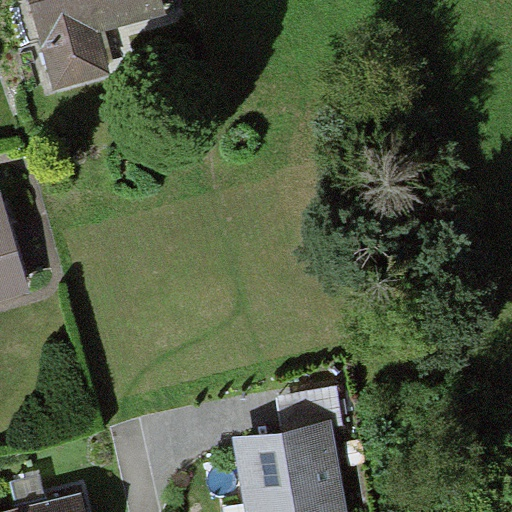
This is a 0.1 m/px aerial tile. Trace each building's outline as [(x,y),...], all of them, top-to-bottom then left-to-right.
[(105,29),(167,12),(164,0),(25,0),(50,92),(117,75),(105,29)] [(0,291),(29,281),(0,193),(0,291)] [(279,399),(285,429),(331,421),(332,426),(345,424),(338,388),(279,399)] [(346,511),(332,426),(331,421),(285,429),(273,431),(234,438),(246,511),(346,511)] [(86,511),(83,496),(19,511),(86,511)]
